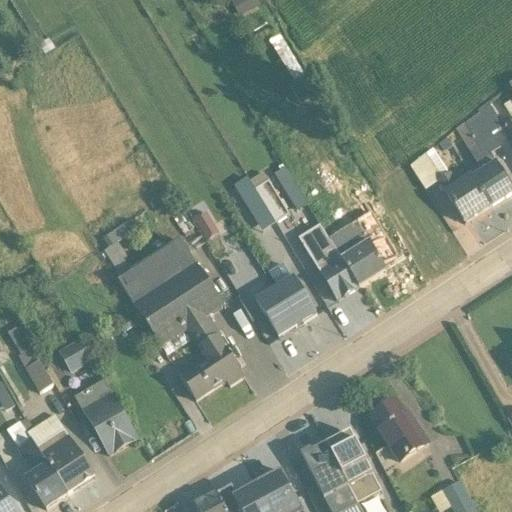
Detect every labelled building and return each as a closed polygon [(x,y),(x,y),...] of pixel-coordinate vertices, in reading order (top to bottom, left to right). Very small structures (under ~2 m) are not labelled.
[(233,0),(232,1),(240,19),(263,8),(259,0),(233,0)] [(290,90),(301,108),(317,97),(306,79),(290,90)] [(511,123),(511,125),(502,131),(511,148),(511,103),(508,106),(503,109),(511,123)] [(503,130),(488,107),(478,116),(492,138),(501,132),(500,132),(503,130)] [(499,150),(492,138),(478,116),(456,134),(481,174),(471,180),(490,210),(511,195),(511,192),(490,157),(499,150)] [(433,153),(411,172),(425,193),(437,185),(464,226),(490,210),(470,179),(458,187),(451,176),(449,177),(433,153)] [(288,219),(262,177),(250,184),(276,226),(288,219)] [(196,219),(207,242),(220,236),(210,213),(196,219)] [(136,233),(130,223),(102,241),(109,251),(104,255),(122,283),(132,276),(123,263),(126,260),(117,246),(136,233)] [(357,225),(357,224),(328,242),(358,291),(385,274),(357,225)] [(319,229),(297,241),(317,276),(315,277),(323,290),(327,288),(337,304),(358,291),(319,229)] [(161,350),(224,309),(181,244),(119,284),(118,285),(161,350)] [(297,330),(316,318),(293,280),(274,291),(297,330)] [(274,291),(254,303),(278,341),(297,330),(274,291)] [(181,382),(195,404),(226,384),(229,390),(244,380),(217,339),(221,337),(209,319),(161,350),(167,359),(190,345),(204,367),(181,382)] [(28,345),(21,332),(12,337),(19,350),(28,345)] [(92,364),(80,342),(58,355),(71,377),(92,364)] [(52,388),(31,351),(17,359),(38,396),(52,388)] [(137,442),(104,383),(74,401),(109,459),(137,442)] [(394,404),(369,421),(399,468),(428,448),(418,433),(415,435),(394,404)] [(25,420),(20,424),(69,498),(95,481),(54,419),(33,432),(29,426),(33,423),(30,419),(26,422),(25,420)] [(24,482),(43,511),(46,511),(69,498),(20,424),(6,434),(32,477),(24,482)] [(344,438),(326,448),(358,506),(363,503),(364,504),(381,495),(351,439),(346,441),(344,438)] [(346,511),(358,506),(326,448),(309,457),(310,459),(302,463),(323,502),(324,502),(329,511),(346,511)] [(300,511),(280,475),(256,488),(269,511),(300,511)] [(473,511),(459,485),(428,501),(434,511),(447,511),(451,510),(451,511),(473,511)] [(231,491),(217,498),(223,511),(268,511),(256,488),(235,499),(231,491)] [(0,511),(14,511),(0,489),(0,511)] [(223,511),(217,498),(195,510),(196,511),(223,511)]
